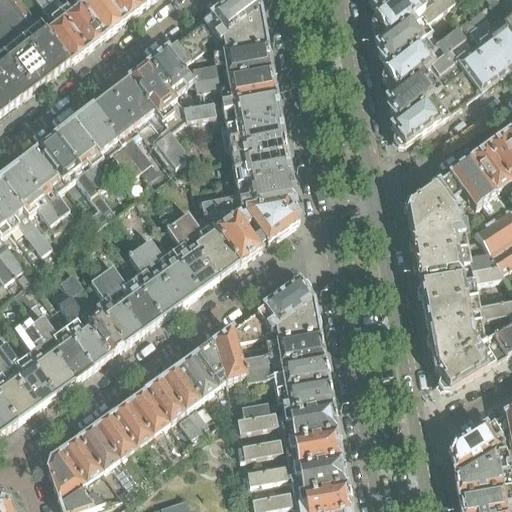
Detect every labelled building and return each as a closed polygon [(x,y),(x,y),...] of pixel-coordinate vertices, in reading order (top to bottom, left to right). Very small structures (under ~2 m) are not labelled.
[(70,70),(41,31),(16,0),(0,0),(0,16),(52,84),(70,70)] [(82,39),(63,16),(61,17),(48,0),(30,0),(49,24),(41,31),(70,70),(95,51),(84,38),(82,39)] [(124,29),(102,0),(82,0),(75,6),(105,43),(124,29)] [(145,13),(134,0),(102,0),(124,29),(145,13)] [(161,0),(134,0),(145,13),(161,0)] [(217,51),(259,17),(254,11),(256,10),(257,3),(254,0),(240,0),(191,38),(202,52),(204,51),(209,46),(214,49),(217,51)] [(377,20),(404,0),(367,0),(371,5),(367,7),(377,20)] [(404,0),(377,20),(370,25),(375,52),(411,26),(421,18),(445,0),(421,0),(420,1),(418,0),(404,0)] [(425,32),(465,0),(481,0),(482,1),(483,0),(445,0),(421,18),(426,24),(415,32),(411,26),(375,52),(381,59),(377,62),(387,74),(431,41),(425,32)] [(500,2),(498,0),(485,0),(485,1),(491,9),(500,2)] [(105,43),(75,6),(63,16),(82,39),(84,38),(95,51),(105,43)] [(0,16),(0,55),(33,99),(52,84),(0,16)] [(266,55),(259,17),(217,51),(219,60),(213,61),(213,63),(266,55)] [(511,42),(503,31),(495,36),(481,17),(472,23),(511,74),(511,42)] [(511,77),(511,74),(472,23),(463,30),(456,35),(457,36),(463,44),(470,38),(476,47),(469,52),(497,88),(511,77)] [(497,88),(469,52),(463,44),(457,36),(439,49),(447,59),(463,80),(479,100),(480,101),(497,88)] [(182,75),(193,66),(208,63),(207,55),(204,51),(202,52),(191,38),(146,73),(173,107),(174,106),(193,89),(182,75)] [(397,97),(447,59),(439,49),(438,50),(431,41),(387,74),(382,78),(381,85),(389,94),(393,91),(397,97)] [(0,55),(0,81),(20,108),(33,99),(0,55)] [(270,79),(266,55),(213,63),(215,74),(191,78),(193,89),(227,85),(270,79)] [(433,103),(463,80),(447,59),(397,97),(385,107),(391,114),(387,117),(388,118),(390,134),(433,103)] [(183,117),(174,106),(173,107),(146,73),(126,88),(170,142),(179,134),(178,132),(186,130),(183,117)] [(275,103),(270,79),(227,85),(193,89),(196,103),(193,104),(195,115),(200,114),(275,103)] [(447,123),(479,100),(463,80),(433,103),(390,134),(395,140),(393,142),(393,148),(397,154),(404,155),(447,123)] [(20,108),(0,81),(0,119),(2,122),(20,108)] [(170,142),(126,88),(108,102),(138,140),(139,139),(151,155),(155,151),(175,177),(185,169),(184,160),(170,142)] [(132,145),(138,140),(108,102),(91,115),(121,153),(123,155),(112,163),(130,186),(151,170),(132,145)] [(279,125),(275,103),(200,114),(195,115),(183,117),(186,130),(223,124),(225,135),(279,125)] [(121,153),(91,115),(73,129),(103,167),(121,153)] [(252,149),(282,143),(279,125),(225,135),(231,166),(254,161),(252,149)] [(103,167),(73,129),(55,143),(98,199),(109,191),(95,173),(103,167)] [(511,136),(503,143),(511,155),(511,136)] [(98,199),(55,143),(36,157),(66,195),(76,188),(90,206),(98,199)] [(289,180),(282,143),(252,149),(254,161),(231,166),(231,167),(218,169),(219,174),(226,173),(225,170),(231,169),(235,189),(289,180)] [(511,155),(503,143),(486,155),(511,190),(511,189),(511,155)] [(511,203),(505,194),(511,190),(486,155),(470,166),(507,216),(511,223),(511,203)] [(66,195),(36,157),(18,171),(63,231),(73,224),(57,202),(66,195)] [(507,216),(470,166),(438,189),(458,218),(460,218),(462,232),(469,230),(469,227),(477,222),(474,218),(481,213),(492,228),(507,216)] [(189,187),(187,175),(185,170),(172,181),(176,185),(184,187),(189,187)] [(63,231),(18,171),(0,184),(0,187),(29,224),(37,217),(53,239),(63,231)] [(294,207),(289,180),(235,189),(237,203),(199,210),(202,224),(244,216),(294,207)] [(52,254),(29,224),(0,187),(0,226),(9,238),(18,232),(41,262),(45,259),(55,272),(61,266),(51,254),(52,254)] [(458,218),(438,189),(410,209),(406,219),(409,240),(437,221),(460,218),(458,218)] [(295,233),(297,224),(297,223),(291,215),(295,213),(294,207),(244,216),(245,221),(242,223),(239,219),(236,222),(261,256),(294,233),(295,233)] [(511,249),(511,223),(507,216),(492,228),(473,241),(479,248),(489,265),(511,249)] [(220,286),(176,228),(169,218),(160,224),(168,234),(166,236),(179,254),(171,260),(200,300),(220,286)] [(465,250),(462,232),(460,218),(437,221),(409,240),(414,265),(467,255),(465,250)] [(241,271),(212,231),(202,239),(188,220),(176,228),(220,286),(241,271)] [(261,256),(236,222),(227,228),(223,223),(212,231),(241,271),(261,256)] [(1,245),(9,238),(0,226),(0,264),(15,284),(16,282),(15,282),(24,275),(1,245)] [(79,267),(104,248),(96,237),(71,257),(79,267)] [(183,312),(139,255),(131,245),(120,253),(127,264),(128,263),(141,281),(133,286),(164,326),(183,312)] [(200,300),(171,260),(163,265),(150,247),(139,255),(183,312),(200,300)] [(495,274),(489,265),(479,248),(465,250),(467,255),(414,265),(418,289),(462,281),(460,273),(468,272),(470,280),(471,280),(495,274)] [(511,249),(489,265),(495,274),(500,283),(511,275),(511,249)] [(15,284),(0,264),(0,285),(4,291),(13,284),(14,284),(15,284)] [(164,326),(133,286),(125,292),(112,274),(101,282),(144,340),(164,326)] [(476,303),(474,292),(503,287),(500,283),(495,274),(471,280),(472,288),(463,289),(462,281),(418,289),(423,313),(476,303)] [(511,275),(500,283),(503,287),(508,296),(511,292),(511,275)] [(72,279),(59,289),(71,304),(83,294),(72,279)] [(144,340),(101,282),(90,290),(104,309),(99,312),(128,351),(144,340)] [(264,342),(311,308),(308,303),(309,302),(310,295),(306,289),(299,288),(231,337),(236,349),(255,346),(264,342)] [(128,351),(99,312),(95,315),(81,296),(70,304),(112,363),(128,351)] [(511,308),(479,315),(476,303),(423,313),(427,340),(481,329),(511,322),(511,308)] [(112,363),(70,304),(59,312),(72,331),(64,337),(95,375),(112,363)] [(318,342),(312,309),(311,308),(264,342),(266,351),(318,342)] [(95,375),(64,337),(57,342),(43,323),(32,331),(76,388),(95,375)] [(473,355),(485,348),(482,343),(481,329),(427,340),(434,378),(436,378),(473,355)] [(76,388),(32,331),(21,339),(34,358),(27,363),(57,402),(76,388)] [(511,359),(511,331),(493,343),(506,363),(511,359)] [(247,391),(270,387),(265,363),(241,367),(236,349),(231,337),(212,351),(224,390),(225,392),(228,406),(235,443),(239,442),(237,429),(268,423),(266,411),(241,416),(239,405),(249,403),(247,391)] [(323,366),(318,342),(266,351),(269,366),(277,365),(279,373),(323,366)] [(506,363),(493,343),(485,348),(473,355),(485,376),(506,363)] [(57,402),(27,363),(19,369),(5,350),(4,351),(0,345),(0,366),(38,416),(57,402)] [(224,390),(212,351),(177,376),(200,409),(213,399),(224,390)] [(449,398),(485,376),(473,355),(436,378),(440,384),(439,385),(437,393),(442,398),(449,398)] [(393,382),(389,365),(373,368),(376,385),(393,382)] [(38,416),(0,366),(0,404),(19,429),(38,416)] [(327,388),(323,366),(279,373),(280,381),(271,382),(274,398),(327,388)] [(200,409),(177,376),(160,388),(198,440),(208,433),(193,413),(200,409)] [(198,440),(160,388),(144,399),(169,432),(170,432),(169,431),(176,426),(190,445),(198,440)] [(331,412),(327,388),(274,398),(277,413),(281,413),(282,421),(331,412)] [(162,437),(169,432),(144,399),(127,411),(156,450),(170,470),(179,463),(165,444),(162,437)] [(0,442),(19,429),(0,404),(0,442)] [(156,450),(127,411),(111,423),(135,456),(143,451),(149,457),(142,461),(155,480),(162,475),(170,470),(156,450)] [(336,438),(332,419),(331,412),(282,421),(268,423),(237,429),(239,442),(276,435),(281,437),(283,448),(336,438)] [(511,456),(511,415),(503,421),(503,422),(511,457),(511,456)] [(129,461),(135,456),(111,423),(96,434),(124,473),(138,492),(146,487),(132,468),(129,461)] [(503,453),(503,452),(504,452),(499,445),(502,443),(493,428),(454,451),(450,461),(454,478),(462,478),(503,453)] [(124,473),(96,434),(78,446),(103,480),(109,475),(115,480),(128,499),(138,492),(124,473)] [(340,465),(336,438),(283,448),(237,456),(239,470),(281,462),(285,463),(288,474),(340,465)] [(95,486),(103,480),(78,446),(61,459),(85,492),(95,486)] [(505,478),(504,472),(506,471),(504,459),(503,453),(462,478),(454,478),(454,479),(453,479),(458,503),(511,492),(511,490),(510,478),(505,478)] [(85,492),(61,459),(51,466),(50,466),(47,476),(59,509),(70,501),(74,506),(84,498),(81,495),(85,492)] [(345,492),(343,480),(340,465),(288,474),(246,482),(249,495),(285,488),(290,490),(292,502),(345,492)] [(348,511),(345,492),(292,502),(246,510),(246,511),(348,511)] [(511,511),(511,492),(458,503),(459,511),(511,511)] [(59,511),(104,511),(108,511),(100,499),(95,503),(93,500),(87,504),(84,498),(74,506),(70,501),(59,509),(59,510),(59,511)]
